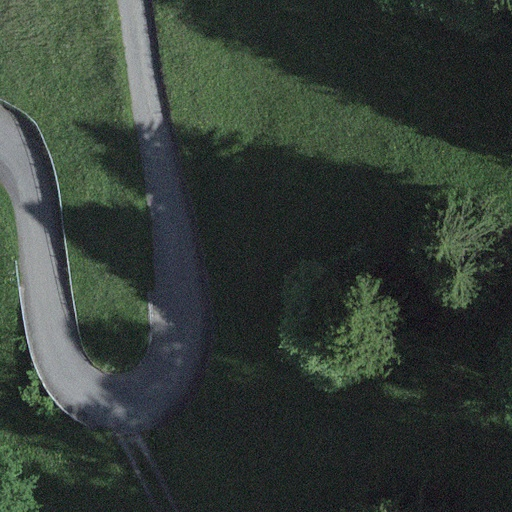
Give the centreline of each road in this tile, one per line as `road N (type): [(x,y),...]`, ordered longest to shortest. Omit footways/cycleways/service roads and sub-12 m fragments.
road 1 (unclassified): [(0,127),(33,153),(50,183),(80,370),(113,401),(149,401),(188,380),(199,348),(147,0)]
road 2 (track): [(149,401),(202,511)]
